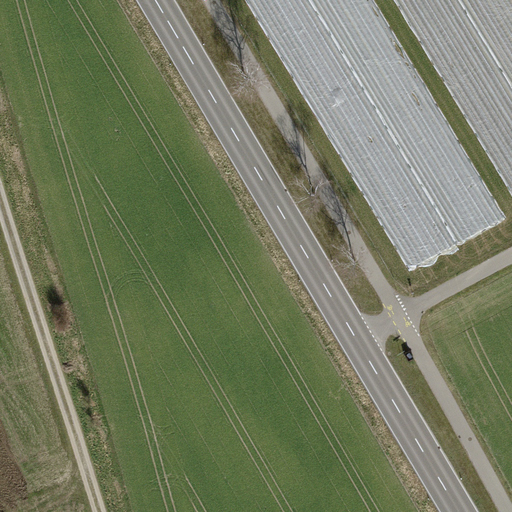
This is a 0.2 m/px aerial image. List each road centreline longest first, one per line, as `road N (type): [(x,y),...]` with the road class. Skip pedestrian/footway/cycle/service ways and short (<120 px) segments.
road 1 (primary): [(156,0),(357,340)]
road 2 (track): [(0,185),(98,511)]
road 3 (primary): [(357,340),(460,511)]
road 4 (unclassified): [(511,257),(357,340)]
